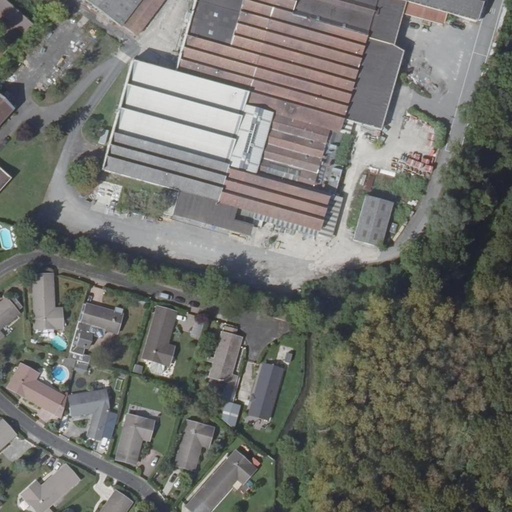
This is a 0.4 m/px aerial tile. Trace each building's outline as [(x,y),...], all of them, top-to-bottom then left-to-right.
[(4,0),(1,0),(0,1),(0,13),(24,35),(33,25),(4,0)] [(85,0),(86,0),(121,27),(140,0),(85,0)] [(254,219),(255,214),(319,232),(330,194),(334,196),(343,167),(334,164),(343,134),(349,136),(353,123),(342,120),(376,0),(398,0),(405,2),(402,13),(443,25),(447,14),(476,22),(482,0),(194,0),(174,73),(131,61),(100,170),(170,189),(163,214),(172,216),(178,192),(236,208),(233,220),(252,226),(254,219)] [(393,46),(402,13),(405,2),(398,0),(376,0),(342,120),(353,123),(380,131),(403,52),(393,46)] [(0,99),(0,122),(11,110),(0,99)] [(109,131),(102,129),(98,143),(104,145),(109,131)] [(0,190),(11,179),(0,168),(0,190)] [(248,237),(252,226),(233,220),(236,208),(178,192),(172,216),(248,237)] [(337,197),(334,196),(330,194),(319,232),(255,214),(254,219),(317,237),(325,239),(337,197)] [(380,248),(392,204),(365,196),(353,240),(380,248)] [(54,313),(54,309),(52,275),(32,276),(35,330),(62,328),(61,313),(54,313)] [(13,296),(7,300),(6,299),(0,303),(0,338),(3,336),(0,332),(0,329),(18,314),(17,312),(22,307),(13,296)] [(91,326),(116,334),(122,315),(86,305),(82,320),(78,319),(69,352),(82,356),(84,347),(87,348),(91,335),(88,334),(91,326)] [(143,322),(146,309),(139,306),(135,320),(143,322)] [(166,349),(167,345),(176,313),(157,307),(142,359),(168,366),(172,351),(166,349)] [(195,320),(192,336),(201,338),(204,322),(195,320)] [(222,333),(215,359),(213,363),(209,377),(229,383),(227,389),(233,391),(236,377),(230,376),(241,338),(222,333)] [(282,370),(263,364),(249,415),(267,420),(282,370)] [(63,397),(34,381),(38,374),(20,365),(7,388),(54,414),(63,397)] [(229,403),(233,391),(227,389),(224,388),(220,400),(229,403)] [(69,397),(72,416),(93,413),(89,435),(103,442),(108,410),(105,391),(69,397)] [(142,435),(150,437),(154,422),(127,415),(116,460),(135,465),(141,439),(142,435)] [(0,448),(15,436),(2,421),(0,422),(0,448)] [(194,471),(201,446),(202,441),(209,443),(213,428),(187,421),(175,466),(194,471)] [(240,476),(245,481),(255,469),(235,451),(186,507),(191,511),(207,511),(237,479),(240,476)] [(33,485),(21,495),(36,511),(42,511),(78,480),(65,466),(41,487),(37,490),(33,485)] [(242,484),(245,481),(240,476),(237,479),(242,484)] [(36,482),(33,485),(37,490),(41,487),(36,482)] [(125,511),(132,503),(115,492),(100,511),(125,511)]
